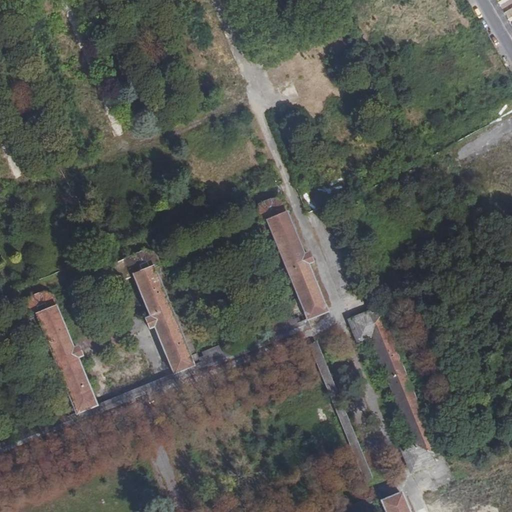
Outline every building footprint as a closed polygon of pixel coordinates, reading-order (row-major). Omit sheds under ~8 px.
[(486,187),(511,172),(511,156),(506,159),(510,167),(500,172),(496,166),(480,175),(486,187)] [(511,199),(506,185),(477,197),(484,215),(511,203),(511,199)] [(294,326),(306,321),(326,312),(307,265),(311,263),(308,255),(303,256),(286,215),(289,214),(284,202),(274,199),(259,205),(256,214),(261,225),(250,230),(253,236),(263,232),(269,229),(304,316),(298,318),(291,321),(294,326)] [(172,376),(193,367),(191,362),(156,275),(162,273),(172,269),(169,262),(159,266),(154,255),(145,252),(130,258),(125,265),(130,279),(133,278),(149,318),(144,321),(147,329),(153,327),(172,376)] [(191,362),(197,360),(162,273),(156,275),(191,362)] [(76,415),(95,407),(76,358),(80,357),(76,348),(72,350),(55,308),(57,307),(53,296),(44,293),(29,299),(25,308),(30,318),(20,323),(23,329),(32,326),(38,323),(73,409),(76,415)] [(411,472),(435,463),(433,457),(437,455),(382,316),(376,317),(374,312),(350,321),(359,343),(371,339),(413,445),(402,450),(411,472)] [(270,336),(294,326),(291,321),(290,318),(267,327),(270,336)] [(0,455),(309,329),(306,321),(294,326),(270,336),(229,352),(193,367),(172,376),(95,407),(76,415),(41,429),(0,445),(0,455)] [(371,478),(315,342),(306,345),(363,482),(371,478)] [(193,367),(229,352),(225,345),(203,353),(204,357),(197,360),(191,362),(193,367)] [(144,356),(101,371),(109,393),(152,378),(144,356)] [(511,511),(511,479),(511,477),(511,476),(511,461),(424,492),(431,511),(460,511),(485,504),(486,509),(497,506),(498,511),(511,511)] [(407,511),(400,493),(379,501),(383,511),(407,511)] [(331,511),(353,511),(373,504),(379,501),(376,494),(331,511)]
